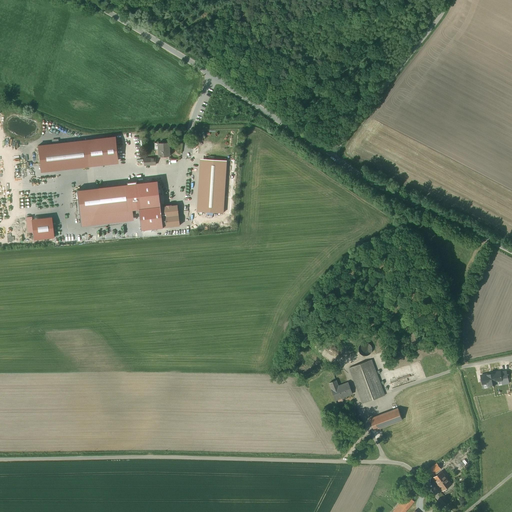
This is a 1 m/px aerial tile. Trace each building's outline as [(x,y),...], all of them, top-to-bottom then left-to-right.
[(51,132),(54,125),(45,121),(42,128),(51,132)] [(116,136),(37,145),(41,172),(119,163),(116,136)] [(169,142),(158,143),(159,157),(170,156),(169,142)] [(141,158),(142,166),(154,165),(154,158),(141,158)] [(225,161),(199,159),(195,211),(222,213),(225,161)] [(161,204),(158,176),(146,177),(146,179),(148,202),(151,226),(163,225),(163,219),(180,217),(178,202),(161,204)] [(146,179),(79,187),(81,209),(128,204),(129,211),(139,210),(138,203),(148,202),(146,179)] [(27,218),(28,239),(49,238),(48,217),(27,218)] [(2,240),(2,243),(23,241),(22,235),(18,235),(17,229),(14,229),(15,236),(18,236),(18,238),(2,240)] [(371,361),(348,370),(362,406),(384,397),(371,361)] [(504,373),(496,375),(498,387),(507,385),(504,373)] [(336,380),(329,383),(332,389),(331,389),(335,400),(352,393),(348,383),(338,387),(336,380)] [(396,409),(370,420),(374,432),(401,421),(396,409)] [(459,468),(467,464),(464,460),(457,464),(459,468)] [(439,470),(435,465),(428,470),(431,476),(439,470)] [(451,485),(442,472),(433,478),(442,491),(451,485)] [(405,511),(414,502),(404,494),(388,511),(405,511)]
